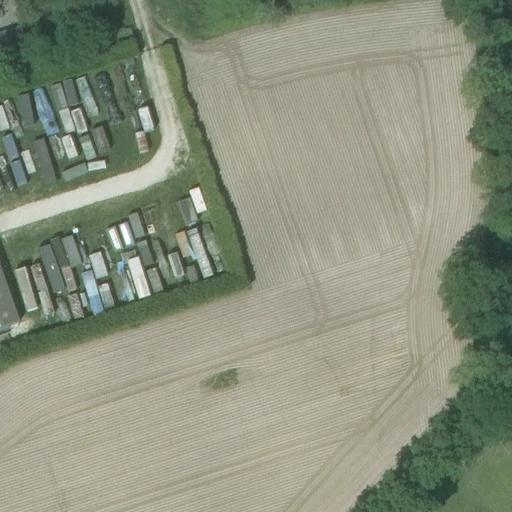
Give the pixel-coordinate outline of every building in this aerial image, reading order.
[(102,20),(91,24),(95,35),(106,31),(102,20)] [(21,28),(0,34),(0,59),(28,51),(21,28)] [(15,253),(27,287),(50,279),(37,245),(15,253)] [(0,270),(0,330),(19,324),(0,270)] [(42,287),(51,324),(63,322),(54,284),(42,287)]
